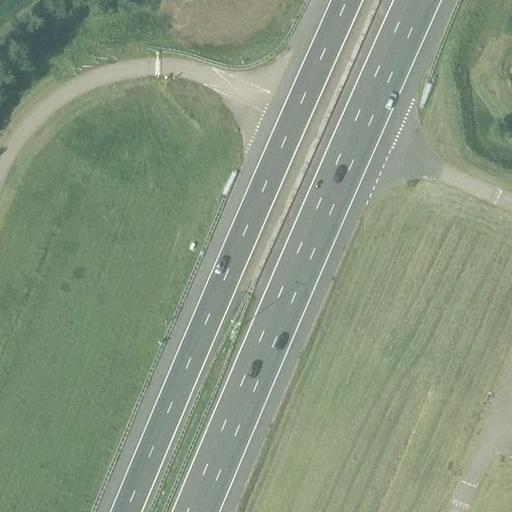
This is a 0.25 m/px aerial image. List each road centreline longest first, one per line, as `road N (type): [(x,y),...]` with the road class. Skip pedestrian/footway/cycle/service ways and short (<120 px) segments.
road 1 (motorway): [(199,511),(420,0)]
road 2 (motorway): [(345,0),(129,511)]
